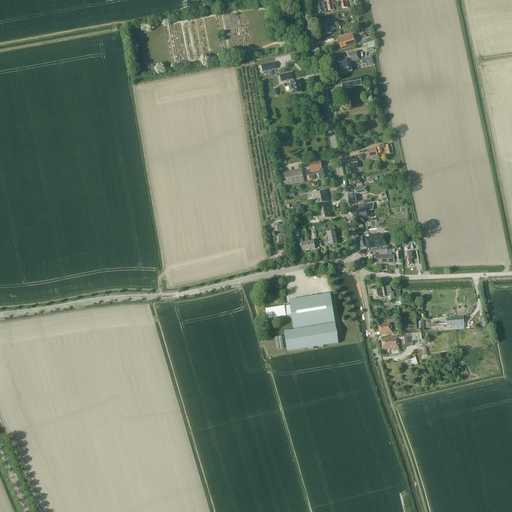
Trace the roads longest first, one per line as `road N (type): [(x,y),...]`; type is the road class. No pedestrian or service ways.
road 1 (unclassified): [(0,315),(178,295),(354,259)]
road 2 (residential): [(354,259),(304,0)]
road 3 (unclassified): [(360,271),(394,278),(511,274)]
